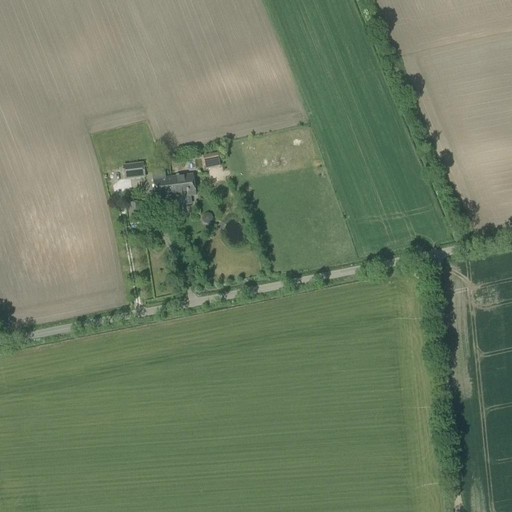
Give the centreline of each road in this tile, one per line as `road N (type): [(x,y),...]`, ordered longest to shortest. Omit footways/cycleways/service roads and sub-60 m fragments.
road 1 (unclassified): [(0,340),(511,238)]
road 2 (track): [(430,254),(455,511)]
